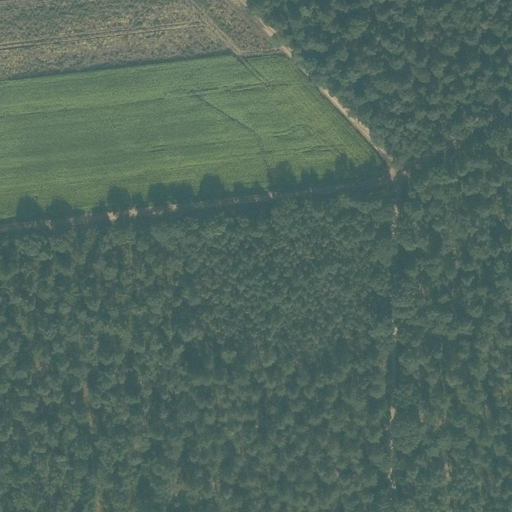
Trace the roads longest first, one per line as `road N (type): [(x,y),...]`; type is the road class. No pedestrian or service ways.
road 1 (track): [(396,172),(0,228)]
road 2 (track): [(396,172),(394,471)]
road 3 (track): [(239,0),(396,172)]
road 4 (track): [(394,471),(240,511)]
road 5 (track): [(394,471),(423,463),(511,393)]
road 6 (track): [(511,102),(396,172)]
